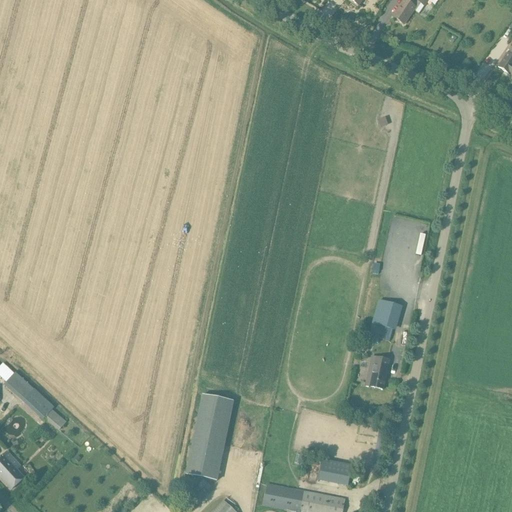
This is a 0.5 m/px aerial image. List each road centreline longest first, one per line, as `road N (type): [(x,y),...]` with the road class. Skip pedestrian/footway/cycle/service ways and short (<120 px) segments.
road 1 (tertiary): [(385,511),(471,102)]
road 2 (tertiary): [(471,102),(258,0)]
